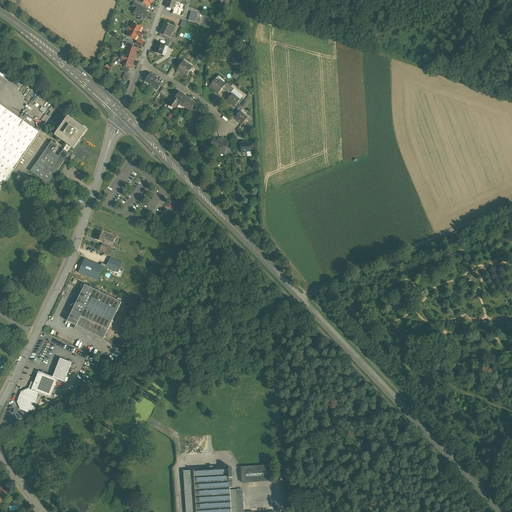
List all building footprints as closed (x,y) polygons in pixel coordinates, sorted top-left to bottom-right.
[(177,1),(172,0),(167,0),(165,7),(173,10),(174,10),(177,1)] [(220,0),(217,6),(221,8),(221,7),(224,9),(226,5),(227,3),(223,0),(220,0)] [(181,4),(177,1),(174,10),(173,10),(172,14),(181,16),(184,15),(186,6),(181,4)] [(141,9),(137,8),(137,9),(135,12),(136,12),(135,16),(139,18),(138,19),(142,21),(144,18),(145,18),(148,13),(141,9)] [(198,14),(191,12),(188,21),(195,23),(198,14)] [(176,27),(165,22),(160,34),(171,38),(176,27)] [(132,24),(130,27),(129,26),(127,31),(128,33),(126,35),(136,40),(138,37),(141,38),(143,34),(140,32),(142,29),(142,28),(139,27),(132,24)] [(165,45),(157,43),(156,45),(157,45),(155,52),(162,55),(165,45)] [(127,50),(125,55),(124,54),(121,61),(123,62),(122,65),(124,66),(130,68),(131,68),(134,67),(133,65),(135,59),(137,58),(136,55),(137,53),(139,51),(138,49),(132,47),(127,45),(127,46),(126,49),(127,50)] [(242,57),(231,56),(230,63),(241,65),(242,57)] [(183,61),(180,66),(177,70),(187,76),(192,68),(183,61)] [(236,70),(232,76),(236,79),(240,74),(236,70)] [(158,78),(151,74),(146,82),(152,86),(152,87),(157,90),(160,86),(155,83),(158,78)] [(225,84),(216,77),(209,87),(218,94),(223,88),(225,86),(224,85),(225,84)] [(231,86),(227,82),(225,84),(224,85),(225,86),(223,88),(226,91),(230,86),(231,86)] [(188,98),(179,92),(177,96),(174,100),(174,101),(178,103),(179,104),(181,100),(185,103),(188,98)] [(167,99),(159,93),(156,99),(159,101),(164,104),(167,99)] [(173,93),(168,100),(171,102),(172,99),(174,100),(177,96),(173,93)] [(240,99),(232,94),(227,101),(234,106),(237,102),(240,99)] [(195,103),(188,98),(185,103),(181,100),(179,104),(183,107),(183,106),(190,110),(190,111),(193,106),(195,103)] [(0,189),(39,133),(0,105),(0,189)] [(193,106),(190,111),(190,110),(189,112),(194,115),(197,109),(193,106)] [(238,113),(234,118),(242,124),(247,117),(240,112),(240,111),(238,113)] [(68,118),(56,135),(67,143),(71,146),(73,147),(85,130),(68,118)] [(223,141),(214,137),(209,149),(223,155),(224,154),(227,147),(228,144),(223,142),(223,141)] [(57,145),(51,141),(35,165),(52,177),(69,153),(67,152),(71,146),(67,143),(63,149),(58,156),(52,152),(57,145)] [(251,143),(241,143),(241,152),(247,152),(252,151),(251,143)] [(52,177),(35,165),(30,171),(48,183),(52,177)] [(101,233),(98,232),(95,240),(103,243),(104,239),(106,235),(101,233)] [(113,250),(101,245),(100,250),(115,256),(117,252),(112,250),(113,250)] [(107,266),(106,268),(118,273),(122,263),(110,258),(107,266)] [(84,259),(79,273),(97,281),(103,267),(101,266),(84,259)] [(76,303),(67,321),(103,339),(121,303),(94,289),(85,285),(78,299),(76,303)] [(57,380),(64,382),(71,363),(60,358),(53,377),(57,379),(57,380)] [(53,377),(39,372),(34,383),(31,390),(40,394),(50,398),(57,380),(57,379),(53,377)] [(31,391),(29,390),(22,392),(18,402),(21,409),(27,411),(34,408),(40,394),(31,390),(31,391)] [(271,466),(240,467),(241,483),(271,481),(271,466)] [(231,468),(183,471),(185,511),(253,511),(254,511),(253,511),(243,511),(242,490),(230,491),(229,488),(232,488),(231,478),(232,478),(231,468)]
